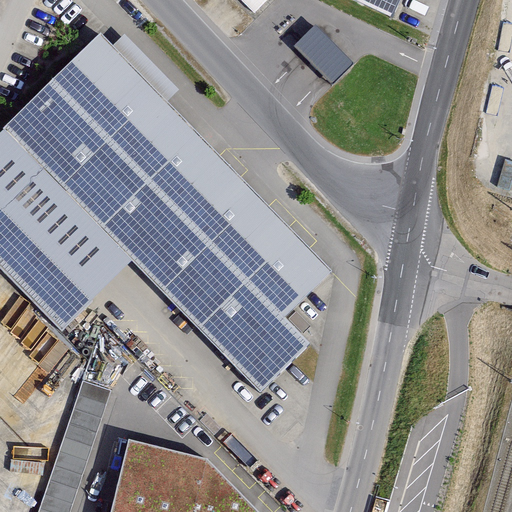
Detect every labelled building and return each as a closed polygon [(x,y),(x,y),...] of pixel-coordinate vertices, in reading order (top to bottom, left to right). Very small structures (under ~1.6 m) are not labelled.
[(234,0),(250,17),(267,0),(234,0)] [(404,0),(337,0),(393,25),(404,0)] [(316,23),(295,45),(334,82),(355,59),(316,23)] [(331,282),(93,36),(0,126),(0,131),(258,399),(310,349),(287,325),(331,282)] [(71,511),(111,385),(83,376),(40,511),(71,511)] [(282,511),(220,443),(146,426),(127,511),(282,511)]
